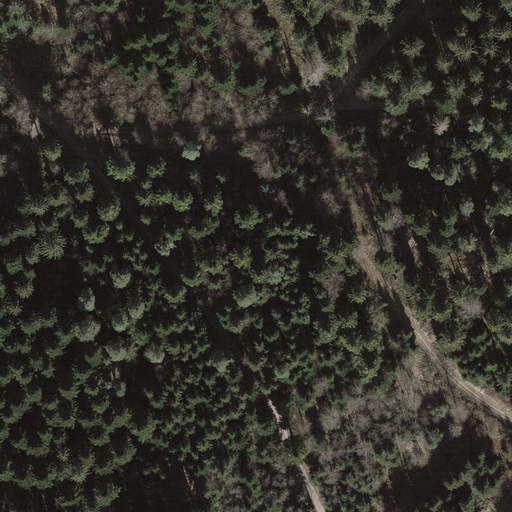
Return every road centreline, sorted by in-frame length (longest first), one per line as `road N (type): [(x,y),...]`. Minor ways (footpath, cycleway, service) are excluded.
road 1 (track): [(83,134),(228,160),(312,206),(380,281),(439,364),(511,417)]
road 2 (track): [(43,115),(211,314),(321,511)]
road 3 (track): [(511,98),(338,103),(243,123),(83,134),(43,115)]
road 4 (track): [(425,0),(356,67),(338,103)]
